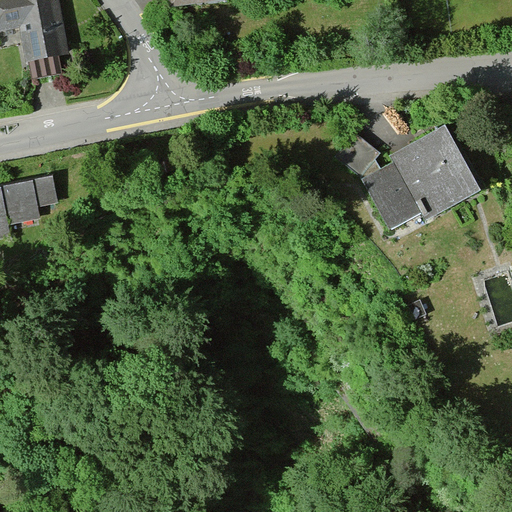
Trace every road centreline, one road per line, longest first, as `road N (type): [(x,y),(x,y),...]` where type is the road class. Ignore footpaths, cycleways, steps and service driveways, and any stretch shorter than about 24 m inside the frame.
road 1 (residential): [(173,105),(511,70)]
road 2 (residential): [(0,140),(173,105)]
road 3 (residential): [(106,0),(173,105)]
